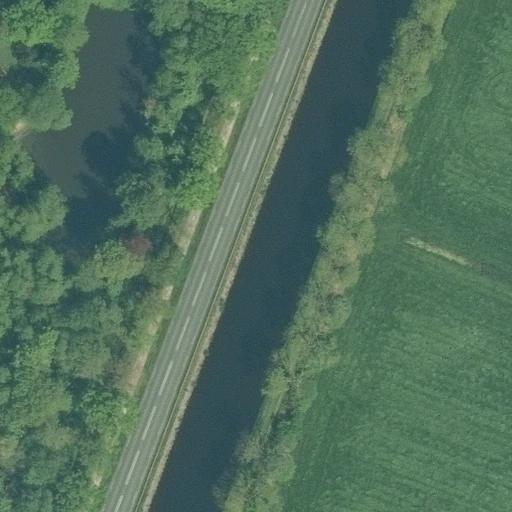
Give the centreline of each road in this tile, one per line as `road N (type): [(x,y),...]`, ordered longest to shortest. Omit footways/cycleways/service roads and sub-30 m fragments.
road 1 (track): [(428,0),(237,511)]
road 2 (primary): [(113,511),(304,0)]
